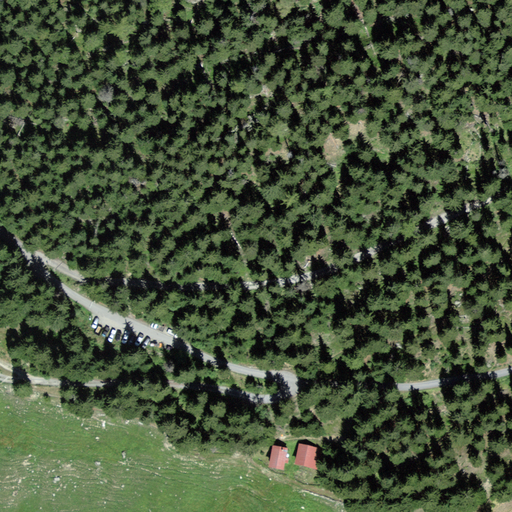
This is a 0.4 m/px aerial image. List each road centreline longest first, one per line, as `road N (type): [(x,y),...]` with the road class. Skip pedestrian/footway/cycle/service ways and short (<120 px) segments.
road 1 (unclassified): [(511,370),(408,386),(308,383),(219,362),(55,283),(0,230)]
road 2 (track): [(511,192),(364,268),(260,287),(113,282),(69,274),(32,254)]
road 3 (track): [(291,378),(275,398),(141,380),(60,380)]
